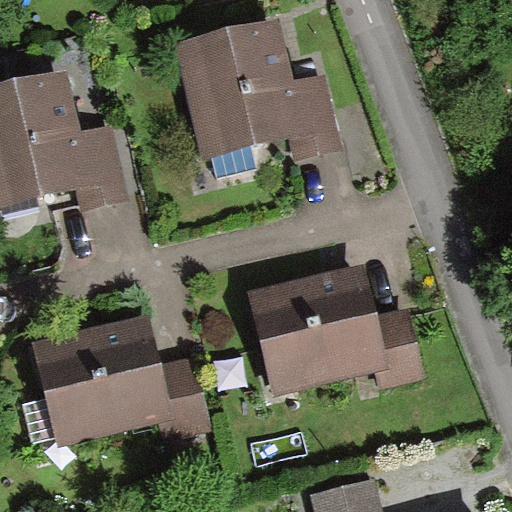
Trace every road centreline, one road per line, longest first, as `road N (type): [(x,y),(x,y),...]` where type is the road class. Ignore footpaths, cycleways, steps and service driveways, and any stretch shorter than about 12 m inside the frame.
road 1 (residential): [(440,196),(2,306)]
road 2 (residential): [(440,196),(364,0)]
road 3 (residential): [(511,392),(440,196)]
